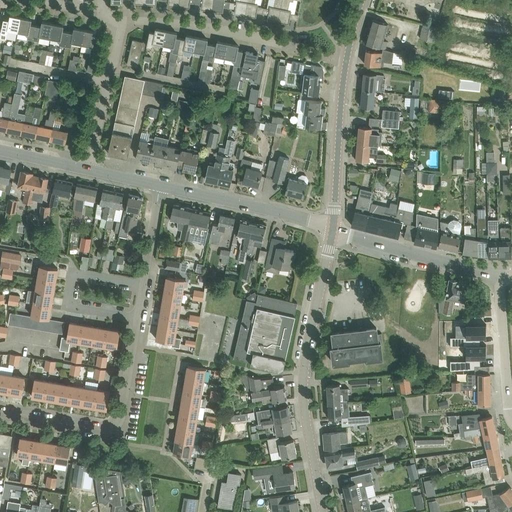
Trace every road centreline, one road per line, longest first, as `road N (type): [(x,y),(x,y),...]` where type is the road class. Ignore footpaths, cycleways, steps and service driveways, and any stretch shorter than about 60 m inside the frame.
road 1 (tertiary): [(323,511),(303,392),(331,227)]
road 2 (residential): [(0,413),(113,428),(137,319)]
road 3 (residential): [(346,60),(242,35),(124,23)]
road 4 (residential): [(506,276),(331,227)]
road 5 (residential): [(143,283),(72,271),(67,307),(137,319)]
road 6 (unclassified): [(331,227),(160,184)]
road 7 (tertiary): [(331,227),(346,60)]
road 8 (residential): [(89,169),(124,23)]
road 9 (residential): [(511,420),(500,290),(506,276)]
